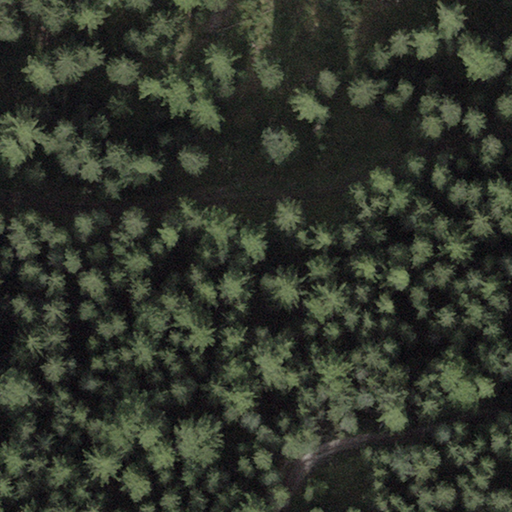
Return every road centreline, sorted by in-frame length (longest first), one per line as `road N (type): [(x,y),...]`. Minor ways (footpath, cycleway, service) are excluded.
road 1 (track): [(511,132),(429,150),(333,185),(113,208),(0,194)]
road 2 (track): [(511,418),(486,413),(412,436),(337,446),(295,471),(281,511)]
